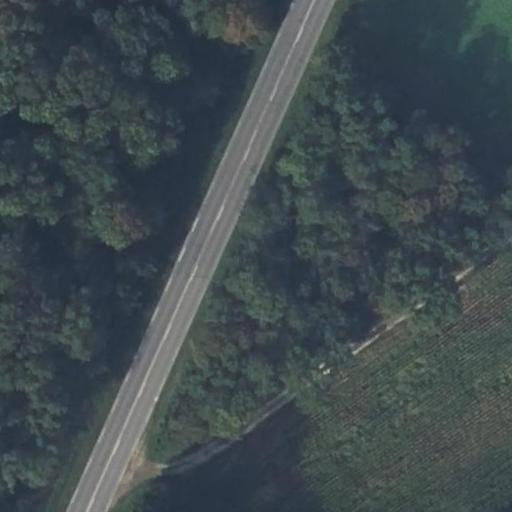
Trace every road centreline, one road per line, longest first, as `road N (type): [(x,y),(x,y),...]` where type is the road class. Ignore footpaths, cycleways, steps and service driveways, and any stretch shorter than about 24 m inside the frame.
road 1 (secondary): [(86,511),(314,0)]
road 2 (track): [(511,231),(211,450),(167,468),(114,448)]
